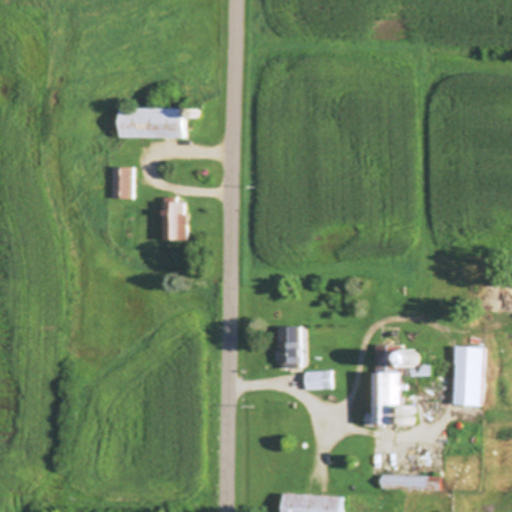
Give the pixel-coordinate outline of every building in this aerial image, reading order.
[(189,107),(188,136),(126,135),(126,107),(189,107)] [(199,107),(200,108),(201,108),(202,108),(203,109),(204,109),(204,110),(204,111),(205,112),(205,113),(205,114),(204,115),(204,116),(203,117),(202,117),(201,118),(200,118),(199,118),(198,118),(197,117),(196,117),(195,116),(195,115),(194,114),(194,113),(194,112),(195,111),(195,110),(195,109),(196,109),(197,108),(198,108),(199,108),(199,107)] [(138,166),(137,196),(117,195),(118,166),(138,166)] [(182,196),(182,202),(189,202),(189,213),(193,213),(192,239),(168,238),(169,201),(171,201),(171,196),(182,196)] [(306,366),(286,367),(285,326),(304,325),(306,366)] [(435,362),(435,373),(407,372),(406,424),(369,423),(369,412),(380,412),(381,343),(407,343),(407,361),(435,362)] [(489,346),(486,405),(460,404),(462,345),(489,346)] [(336,387),(310,388),(310,370),(336,369),(336,387)] [(352,386),(344,386),(344,370),(351,370),(352,386)] [(415,404),(416,404),(417,405),(418,405),(418,406),(419,406),(419,407),(420,408),(420,409),(420,410),(419,410),(419,411),(418,412),(418,413),(417,413),(416,413),(416,414),(415,414),(414,414),(413,413),(412,413),(411,412),(410,411),(410,410),(410,409),(410,408),(410,407),(410,406),(411,406),(412,405),(413,404),(414,404),(415,404)] [(415,415),(416,415),(417,415),(418,416),(418,417),(419,417),(419,418),(419,419),(419,420),(419,421),(419,422),(418,423),(417,424),(416,424),(415,425),(414,425),(413,424),(412,424),(411,423),(410,422),(410,421),(410,420),(410,419),(410,418),(410,417),(411,417),(411,416),(412,415),(413,415),(414,415),(415,415)] [(445,475),(445,489),(386,487),(387,473),(445,475)] [(347,495),(346,511),(288,511),(290,492),(347,495)]
